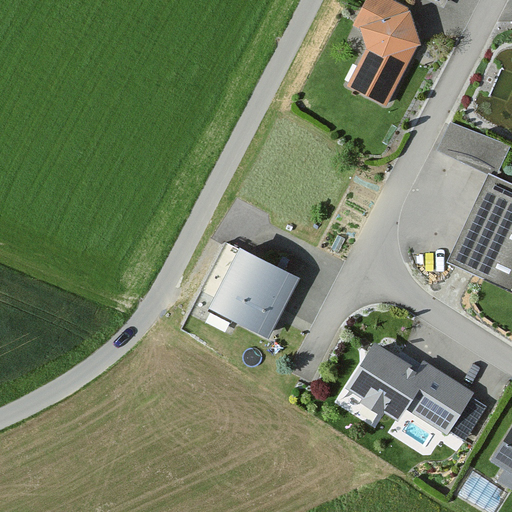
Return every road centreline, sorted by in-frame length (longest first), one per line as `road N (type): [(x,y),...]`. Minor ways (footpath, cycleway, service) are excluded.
road 1 (unclassified): [(0,418),(81,374),(148,312),(311,0)]
road 2 (residential): [(511,358),(362,265),(497,0)]
